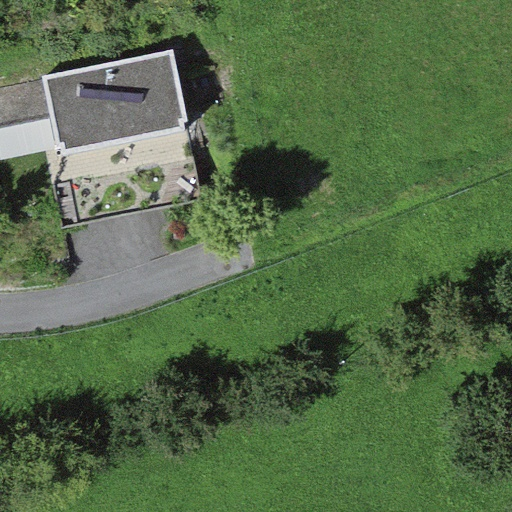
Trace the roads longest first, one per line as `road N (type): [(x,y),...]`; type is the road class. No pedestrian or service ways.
road 1 (track): [(511,151),(222,262)]
road 2 (residential): [(0,319),(58,313),(222,262)]
